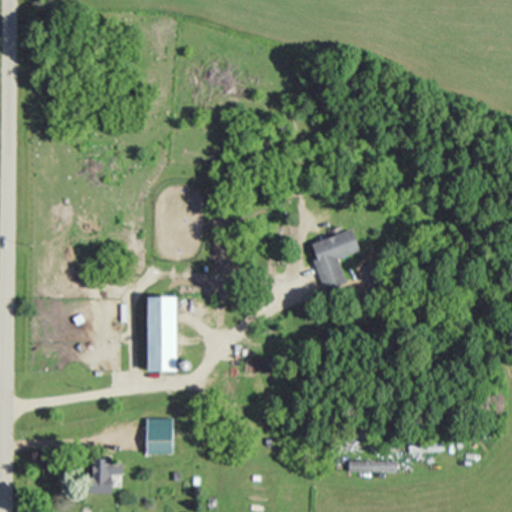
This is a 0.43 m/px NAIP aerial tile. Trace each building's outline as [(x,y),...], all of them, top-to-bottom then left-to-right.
[(358,251),(352,229),(309,243),(324,291),(345,284),(337,258),(358,251)] [(146,296),(146,371),(175,371),(175,296),(146,296)] [(171,417),(145,417),(145,454),(171,454),(171,417)] [(408,452),(443,452),(443,443),(408,443),(408,452)] [(91,459),(90,493),(110,493),(111,475),(121,475),(121,460),(91,459)] [(396,460),(347,460),(347,472),(396,472),(396,460)]
